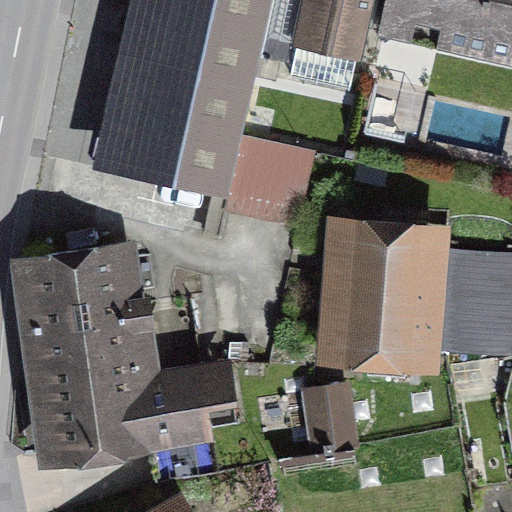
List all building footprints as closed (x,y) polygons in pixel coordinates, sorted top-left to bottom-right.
[(228,191),(241,134),(270,0),(154,0),(117,166),(228,191)] [(305,0),(290,73),(350,85),(356,55),(358,55),(369,0),(305,0)] [(511,0),(387,0),(385,12),(442,24),(438,40),(511,56),(511,0)] [(241,134),(228,191),(224,208),(299,225),(316,151),(241,134)] [(337,344),(370,347),(368,374),(405,377),(407,349),(422,350),(422,345),(507,350),(511,329),(511,254),(444,250),(442,287),(426,286),(430,239),(345,233),(337,344)] [(151,320),(146,321),(143,300),(129,302),(125,276),(137,274),(140,288),(155,286),(150,252),(122,256),(120,242),(25,257),(54,448),(201,425),(193,368),(159,373),(151,320)] [(284,475),(318,469),(355,464),(344,384),(307,389),(315,452),(282,457),(284,475)] [(473,511),(459,424),(268,455),(277,511),(473,511)]
